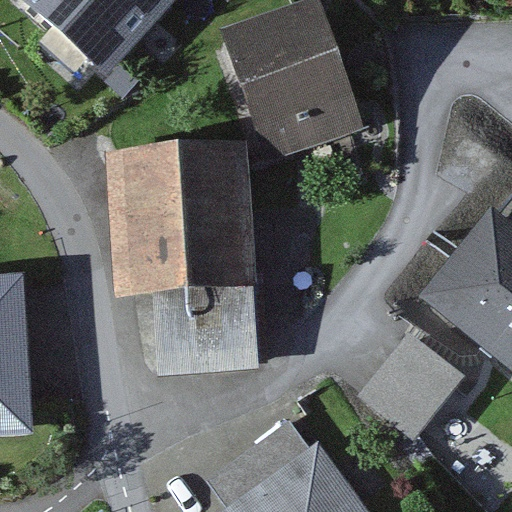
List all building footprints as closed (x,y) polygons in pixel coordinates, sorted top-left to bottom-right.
[(176,5),(171,0),(14,0),(14,1),(105,83),(176,5)] [(270,180),(364,151),(334,56),(241,85),(270,180)] [(254,179),(115,183),(120,341),(258,338),(254,179)] [(511,400),(511,266),(501,257),(435,337),(511,400)] [(0,433),(34,431),(22,266),(0,267),(0,433)] [(359,426),(417,477),(473,414),(415,363),(359,426)] [(346,511),(302,451),(216,511),(346,511)]
